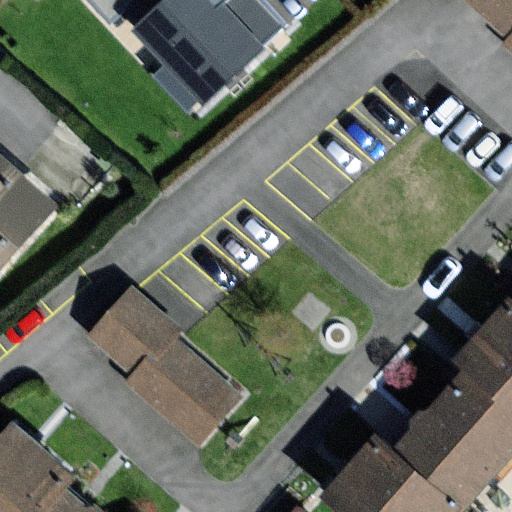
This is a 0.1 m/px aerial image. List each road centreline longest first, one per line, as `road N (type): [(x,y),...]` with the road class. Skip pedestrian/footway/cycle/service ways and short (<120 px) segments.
road 1 (residential): [(511,100),(414,14),(0,378)]
road 2 (residential): [(94,168),(0,82)]
